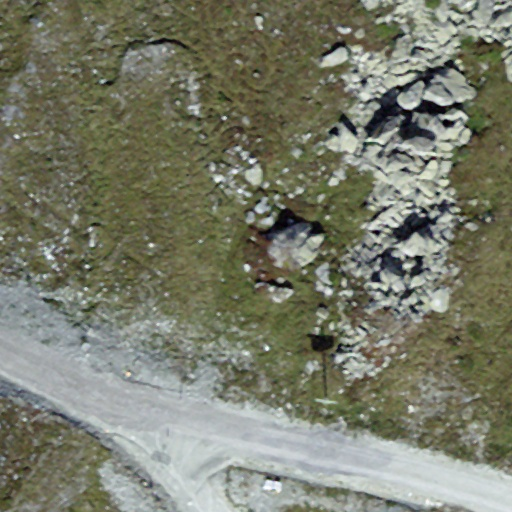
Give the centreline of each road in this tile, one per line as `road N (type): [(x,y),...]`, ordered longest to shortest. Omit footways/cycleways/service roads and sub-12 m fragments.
road 1 (track): [(178,428),(378,449),(511,502)]
road 2 (track): [(0,318),(178,428),(249,511)]
